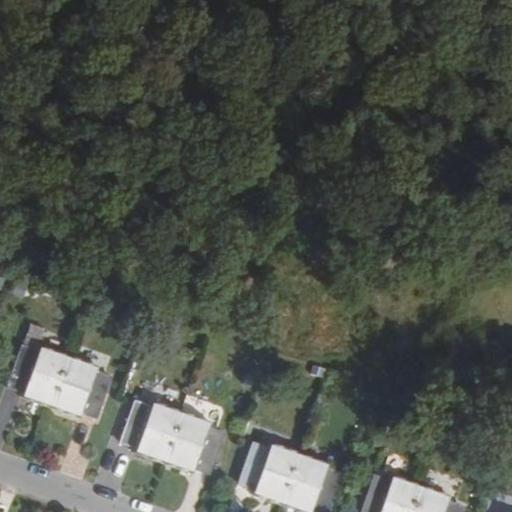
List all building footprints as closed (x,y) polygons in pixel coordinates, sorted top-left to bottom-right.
[(22,397),(51,407),(68,359),(39,349),(38,353),(22,347),(8,387),(23,392),(22,397)] [(93,373),(94,368),(68,359),(51,407),(79,417),(80,413),(95,418),(109,378),(93,373)] [(136,449),(134,452),(164,463),(181,415),(151,404),(150,409),(134,403),(121,443),(136,449)] [(208,429),(210,425),(181,415),(164,463),(192,473),(194,469),(209,474),(223,434),(208,429)] [(282,505),(299,456),(270,446),(268,451),(253,446),(239,485),(254,490),(253,495),(282,505)] [(327,466),(299,456),(282,505),(301,511),(311,511),(312,510),(317,511),(327,511),(340,476),(326,471),(327,466)] [(413,511),(422,489),(391,478),(389,483),(374,478),(361,511),(413,511)] [(460,511),(462,508),(447,502),(448,498),(422,489),(413,511),(460,511)]
